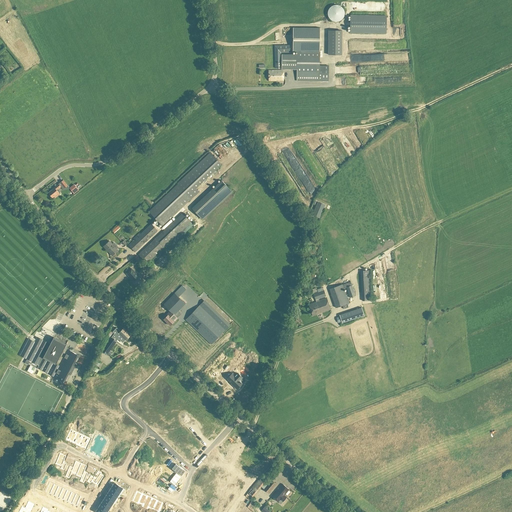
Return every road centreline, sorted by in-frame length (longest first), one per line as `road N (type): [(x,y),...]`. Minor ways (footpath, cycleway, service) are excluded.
road 1 (unclassified): [(24,195),(66,166),(105,161),(210,86),(216,68),(206,0)]
road 2 (track): [(210,86),(226,98),(303,226),(307,264),(288,337)]
road 3 (track): [(511,319),(452,345),(428,379),(273,445)]
road 4 (tertiary): [(117,302),(24,195)]
road 5 (residential): [(83,458),(59,446),(33,489),(71,511)]
